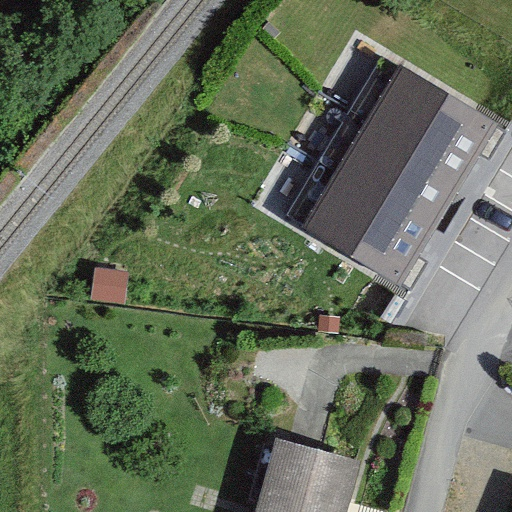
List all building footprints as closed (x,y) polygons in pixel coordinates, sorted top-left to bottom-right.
[(496,129),(400,72),(366,127),(462,184),(496,129)] [(366,127),(334,180),(430,237),(462,184),(366,127)] [(430,237),(334,180),(304,230),(400,288),(430,237)] [(129,272),(95,267),(90,300),(124,304),(129,272)] [(340,317),(320,316),(319,332),(339,333),(340,317)] [(301,450),(278,444),(260,511),(344,511),(357,465),(301,450)]
